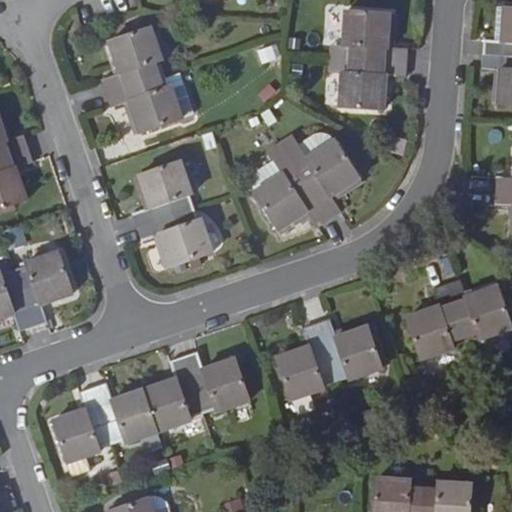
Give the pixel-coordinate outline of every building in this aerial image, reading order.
[(479,58),(511,60),(511,9),(502,8),(498,43),(492,43),(480,42),(479,58)] [(498,43),(502,8),(496,8),(492,43),(498,43)] [(343,52),(342,64),(402,69),(403,54),(391,53),(385,52),(387,16),(344,13),(341,52),(343,52)] [(394,17),(387,16),(385,52),(391,53),(394,17)] [(98,82),(103,96),(158,78),(154,65),(157,64),(145,28),(105,41),(116,75),(98,82)] [(511,60),(479,58),(477,73),(495,75),(492,111),(511,112),(511,60)] [(402,69),(342,64),(341,79),(338,79),(336,115),(379,119),(382,83),(401,85),(402,69)] [(158,78),(103,96),(107,110),(126,105),(137,140),(178,126),(166,90),(163,91),(158,78)] [(314,134),(293,148),(303,163),(333,145),(329,138),(322,134),(314,134)] [(0,160),(24,153),(20,138),(2,143),(0,137),(0,160)] [(290,144),(277,152),(323,224),(337,216),(331,206),(327,199),(356,181),(333,145),(303,163),(293,148),(290,144)] [(489,182),(488,196),(511,197),(511,147),(511,148),(508,182),(489,182)] [(323,224),(277,152),(266,159),(279,178),(246,199),(269,235),(302,215),(305,221),(312,232),(323,224)] [(24,153),(0,160),(0,215),(23,208),(11,172),(28,166),(24,153)] [(128,217),(133,231),(188,212),(184,198),(187,198),(175,163),(135,176),(146,211),(140,213),(128,217)] [(129,178),(140,213),(146,211),(135,176),(129,178)] [(327,199),(331,206),(360,187),(356,181),(327,199)] [(511,197),(488,196),(486,213),(506,215),(504,250),(511,250),(511,197)] [(188,212),(133,231),(137,245),(156,239),(167,274),(207,260),(195,223),(192,225),(188,212)] [(302,215),(269,235),(272,241),(305,221),(302,215)] [(9,251),(27,246),(22,225),(3,230),(9,251)] [(24,271),(10,275),(29,331),(44,325),(38,309),(72,297),(58,256),(23,267),(24,271)] [(0,321),(9,318),(15,335),(29,331),(10,275),(0,278),(0,321)] [(457,284),(442,288),(462,344),(476,340),(477,342),(511,330),(497,290),(463,302),(457,284)] [(462,344),(442,288),(430,293),(436,312),(401,323),(415,364),(451,352),(449,349),(462,344)] [(312,328),(332,385),(346,380),(346,383),(383,370),(368,330),(333,342),(327,323),(312,328)] [(319,389),(332,385),(312,328),(299,333),(305,351),(271,363),(285,404),(321,392),(319,389)] [(179,362),(198,417),(211,414),(211,416),(248,403),(234,363),(199,375),(192,357),(179,362)] [(186,421),(198,417),(179,362),(164,367),(171,385),(139,396),(153,436),(186,425),(186,421)] [(122,447),(153,436),(139,396),(109,406),(102,389),(88,394),(107,449),(121,444),(122,447)] [(96,453),(107,449),(88,394),(74,398),(81,416),(47,428),(60,469),(97,455),(96,453)] [(417,511),(419,492),(404,491),(404,488),(367,485),(364,511),(417,511)] [(419,492),(417,511),(469,511),(471,492),(434,490),(433,492),(419,492)] [(161,511),(156,494),(113,508),(114,511),(161,511)]
